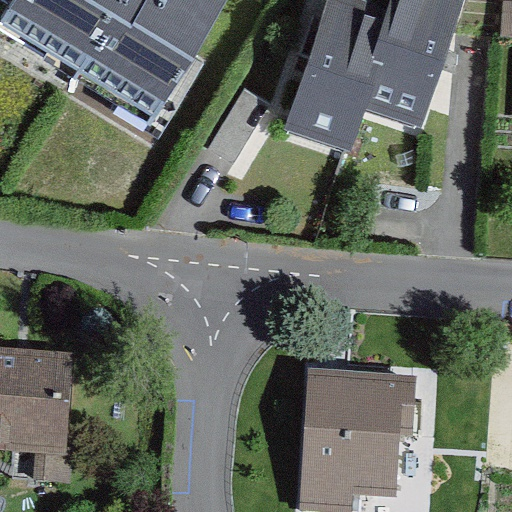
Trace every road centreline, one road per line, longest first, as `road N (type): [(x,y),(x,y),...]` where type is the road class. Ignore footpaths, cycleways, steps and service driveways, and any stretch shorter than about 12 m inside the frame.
road 1 (residential): [(511,292),(221,271)]
road 2 (residential): [(213,511),(221,271)]
road 3 (residential): [(221,271),(0,240)]
